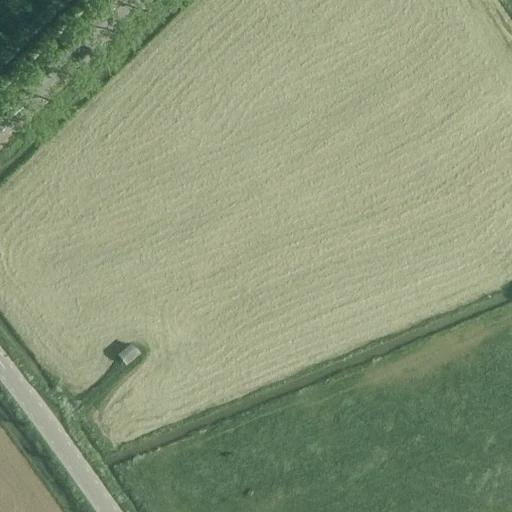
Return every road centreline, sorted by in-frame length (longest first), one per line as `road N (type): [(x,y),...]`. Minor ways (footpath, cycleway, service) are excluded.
road 1 (tertiary): [(0,130),(137,0)]
road 2 (unclassified): [(108,511),(0,369)]
